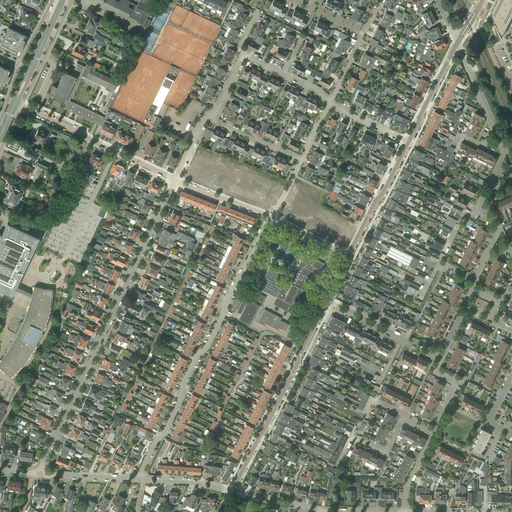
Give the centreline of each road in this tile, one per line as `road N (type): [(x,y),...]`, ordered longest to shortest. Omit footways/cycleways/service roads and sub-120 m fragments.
road 1 (residential): [(38,473),(174,179)]
road 2 (residential): [(139,479),(269,217)]
road 3 (residential): [(235,491),(325,301)]
road 4 (residential): [(174,179),(15,104)]
road 5 (residential): [(347,258),(406,144)]
road 6 (residential): [(436,344),(409,343),(325,301)]
